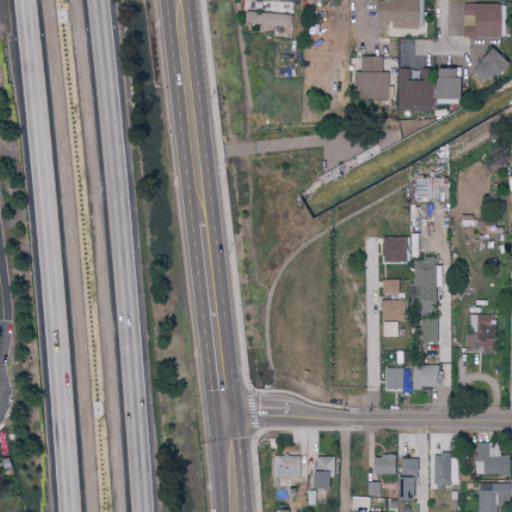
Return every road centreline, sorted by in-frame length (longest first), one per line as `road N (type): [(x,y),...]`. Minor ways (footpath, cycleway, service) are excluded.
road 1 (motorway): [(26,0),(72,511)]
road 2 (motorway): [(151,511),(106,0)]
road 3 (residential): [(231,417),(511,420)]
road 4 (secondary): [(210,224),(185,0)]
road 5 (secondary): [(231,417),(210,224)]
road 6 (residential): [(0,217),(15,310),(0,382)]
